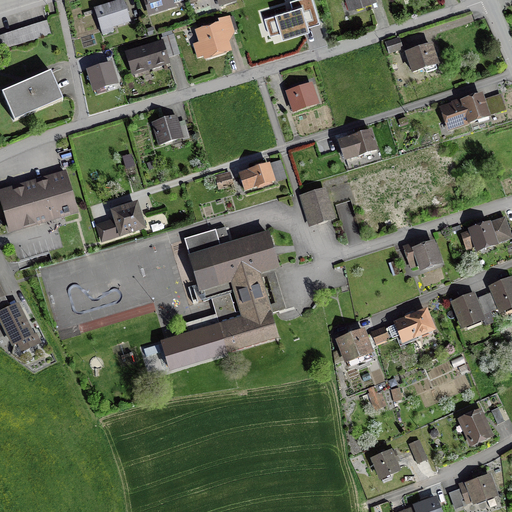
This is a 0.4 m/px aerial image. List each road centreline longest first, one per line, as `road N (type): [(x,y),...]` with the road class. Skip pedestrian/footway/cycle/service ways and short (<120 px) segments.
road 1 (residential): [(487,1),(0,156)]
road 2 (residential): [(511,73),(90,210)]
road 3 (residential): [(346,328),(511,263)]
road 4 (residential): [(344,255),(511,200)]
road 5 (residential): [(511,442),(368,505)]
